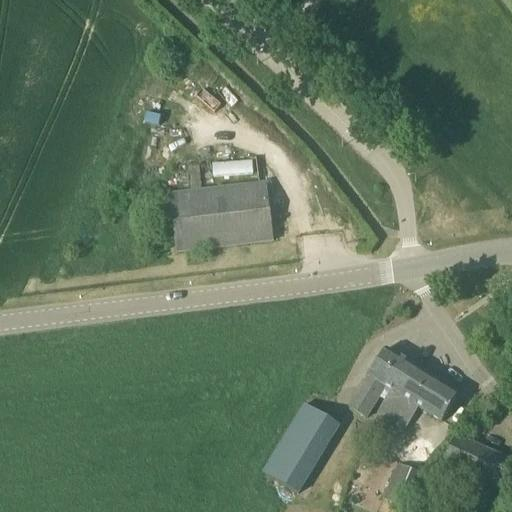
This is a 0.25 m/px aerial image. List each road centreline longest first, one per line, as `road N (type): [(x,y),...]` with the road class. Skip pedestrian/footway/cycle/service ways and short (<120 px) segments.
road 1 (tertiary): [(0,324),(411,270)]
road 2 (unclassified): [(511,410),(411,270)]
